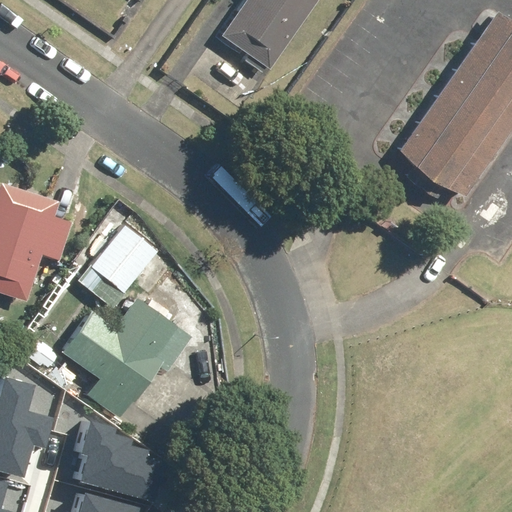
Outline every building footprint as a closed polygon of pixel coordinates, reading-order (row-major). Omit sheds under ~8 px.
[(240,0),(213,39),(262,73),(312,0),(240,0)] [(390,154),(455,199),(511,117),(511,33),(487,16),(390,154)] [(65,224),(44,218),(49,203),(0,187),(0,291),(16,296),(29,254),(54,261),(65,224)] [(114,296),(148,249),(117,227),(83,273),(114,296)] [(153,361),(147,357),(168,328),(127,299),(105,328),(83,313),(44,370),(114,418),(153,361)] [(76,407),(0,427),(0,511),(29,511),(32,511),(40,511),(117,491),(101,435),(85,439),(76,407)]
